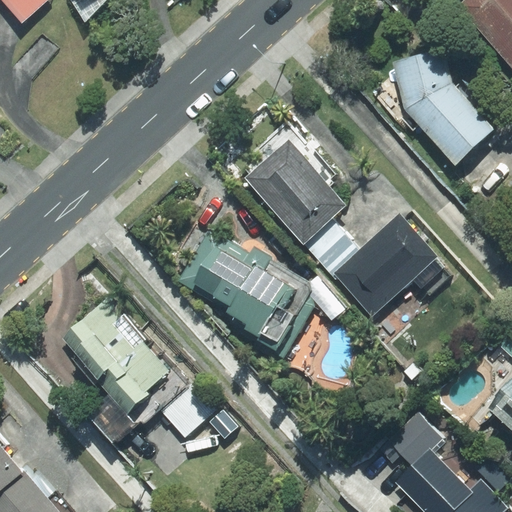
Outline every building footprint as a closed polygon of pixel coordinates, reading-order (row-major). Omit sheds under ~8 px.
[(511,0),(461,0),(456,5),(511,67),(511,0)] [(457,164),(497,128),(455,81),(447,50),(396,63),(407,108),(457,164)] [(245,177),(303,242),(347,203),(289,138),(245,177)] [(438,254),(400,211),(332,272),(371,314),(438,254)] [(254,243),(250,250),(210,226),(179,280),(234,312),(231,317),(258,332),(256,335),(272,344),(267,352),(281,360),(315,302),(313,292),(268,266),(275,255),(254,243)] [(320,275),(307,285),(336,322),(349,311),(320,275)] [(64,337),(128,411),(151,392),(147,387),(172,366),(112,296),(64,337)] [(417,360),(407,368),(415,377),(425,368),(417,360)] [(191,383),(163,410),(188,437),(205,421),(219,437),(231,426),(191,383)] [(511,386),(493,409),(511,425),(511,386)] [(416,466),(439,445),(415,420),(392,440),(416,466)] [(0,499),(37,466),(0,425),(0,499)] [(501,511),(499,505),(486,510),(469,456),(423,470),(435,510),(430,511),(501,511)] [(79,511),(37,466),(0,499),(0,508),(3,511),(79,511)]
